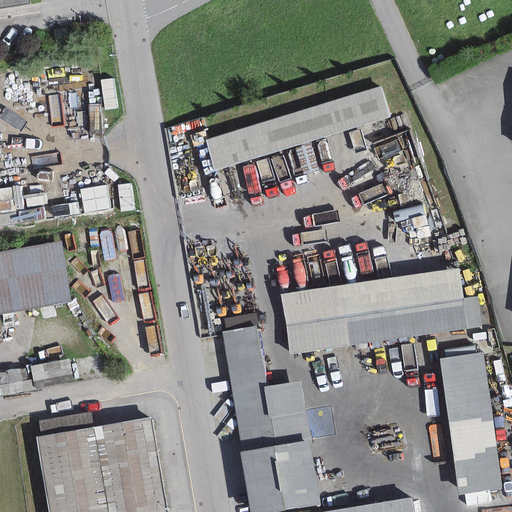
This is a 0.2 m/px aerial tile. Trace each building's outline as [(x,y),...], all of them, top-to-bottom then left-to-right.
[(0,0),(0,8),(33,4),(32,0),(0,0)] [(205,141),(214,171),(390,118),(380,88),(205,141)] [(59,241),(0,252),(0,314),(70,302),(59,241)] [(290,355),(466,328),(482,326),(478,297),(463,299),(457,268),(280,295),(290,355)] [(221,333),(241,451),(309,440),(311,440),(301,382),(267,388),(256,327),(221,333)] [(483,353),(439,359),(457,495),(501,489),(483,353)] [(36,438),(47,511),(167,511),(153,419),(36,438)] [(238,452),(248,511),(278,511),(319,505),(309,440),(241,451),(238,452)] [(413,511),(411,499),(329,511),(413,511)]
